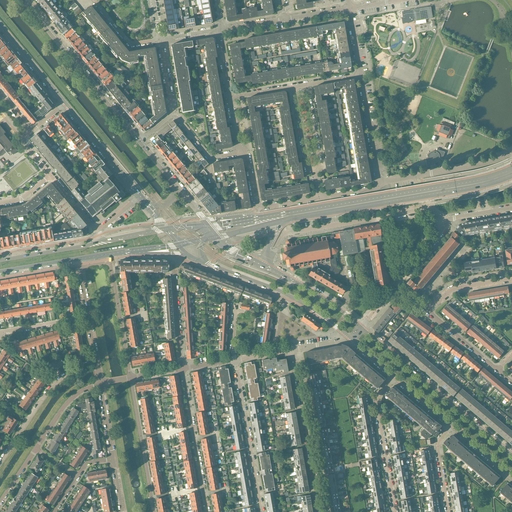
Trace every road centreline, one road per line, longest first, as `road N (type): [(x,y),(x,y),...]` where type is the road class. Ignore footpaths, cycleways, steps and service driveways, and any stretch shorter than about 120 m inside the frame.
road 1 (primary): [(511,172),(283,217)]
road 2 (residential): [(511,455),(360,327)]
road 3 (tertiary): [(138,141),(22,0)]
road 4 (residential): [(268,262),(283,234),(426,208)]
road 5 (residential): [(292,349),(320,511)]
road 6 (residential): [(208,263),(288,295),(350,339)]
road 7 (residential): [(262,511),(233,360)]
road 8 (residential): [(181,368),(206,511)]
road 9 (residential): [(95,361),(52,386),(0,464)]
road 10 (residential): [(395,511),(376,403),(395,376)]
road 11 (residential): [(153,511),(130,377)]
road 12 (residential): [(379,182),(510,152)]
road 13 (residential): [(130,377),(108,254)]
